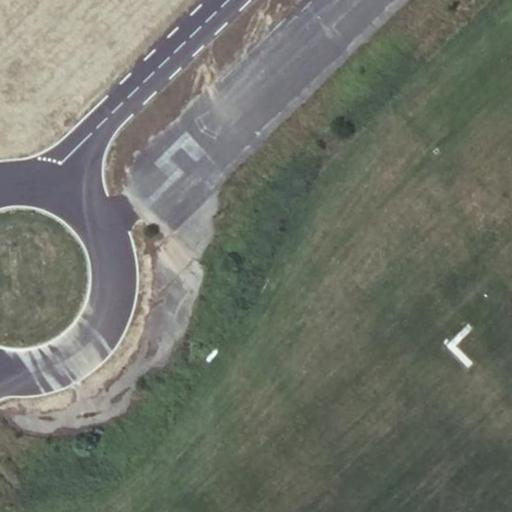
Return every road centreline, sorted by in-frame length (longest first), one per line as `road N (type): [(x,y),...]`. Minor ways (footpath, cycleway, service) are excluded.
road 1 (unclassified): [(0,367),(64,353),(89,331),(104,302),(103,237),(86,208),(42,181)]
road 2 (unclassified): [(228,0),(42,181)]
